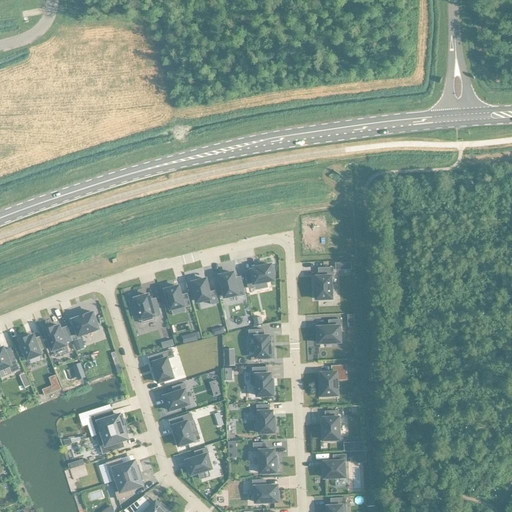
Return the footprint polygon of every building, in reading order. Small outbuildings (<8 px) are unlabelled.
[(260,272),(260,273),(254,275),(255,277),(248,278),(251,292),(258,291),(258,288),(277,284),(276,279),(278,278),(277,271),(275,271),(274,269),(260,272)] [(319,287),(319,295),(317,295),(317,302),(319,302),(319,304),(335,303),(334,281),(337,281),(336,272),(322,272),(323,281),(320,281),(320,287),(319,287)] [(240,299),(241,301),(248,299),(245,287),(239,288),(236,277),(235,277),(235,276),(227,277),(228,279),(223,280),(228,302),(240,299)] [(218,295),(212,297),(209,284),(204,285),(204,283),(197,285),(197,287),(196,287),(201,306),(213,303),(215,309),(222,307),(218,295)] [(184,300),(182,291),(177,292),(176,290),(169,292),(170,294),(168,294),(174,314),(186,310),(187,312),(194,310),(190,298),(184,300)] [(140,303),(138,303),(145,328),(158,324),(158,322),(164,320),(160,308),(154,309),(151,299),(147,301),(146,299),(139,301),(140,303)] [(82,340),(102,333),(96,317),(76,324),(78,331),(72,333),(76,345),(83,342),(82,340)] [(319,345),(321,345),(322,347),(344,346),(343,331),(345,331),(344,324),(332,325),(332,331),(321,332),(321,338),(319,338),(319,345)] [(63,330),(57,332),(57,331),(48,334),(55,355),(70,349),(69,347),(75,345),(70,331),(64,333),(63,330)] [(259,362),(274,362),(273,346),(272,346),(272,340),(267,340),(267,334),(252,335),(252,342),(258,342),(259,362)] [(198,337),(185,341),(187,348),(200,345),(200,343),(198,337)] [(49,353),(44,341),(38,343),(37,340),(31,342),(31,341),(23,344),(25,351),(23,351),(26,358),(28,357),(30,364),(44,358),(43,355),(49,353)] [(84,343),(77,345),(81,356),(88,353),(84,343)] [(22,374),(14,353),(8,355),(6,352),(2,354),(1,353),(0,353),(0,372),(1,375),(12,370),(15,377),(22,374)] [(165,364),(157,367),(159,373),(157,373),(162,387),(177,382),(170,363),(177,361),(175,354),(163,358),(165,364)] [(237,361),(227,362),(228,370),(238,370),(237,361)] [(325,400),(325,402),(333,402),(333,400),(341,399),(340,378),(350,377),(349,370),(335,371),(335,377),(324,378),(325,383),(322,383),(322,389),(324,389),(324,400),(325,400)] [(256,379),(253,379),(254,389),(260,389),(260,400),(276,400),(276,398),(278,398),(277,391),(275,391),(275,384),(274,384),(273,378),(271,378),(271,372),(256,373),(256,379)] [(219,385),(213,387),(217,401),(223,399),(219,385)] [(190,395),(188,388),(176,392),(178,398),(168,401),(170,406),(168,407),(170,414),(172,414),(172,415),(192,408),(188,395),(190,395)] [(280,435),(279,428),(277,428),(277,422),(276,422),(275,415),(273,416),(273,409),(260,410),(260,417),(262,417),(263,438),(278,437),(277,435),(280,435)] [(333,444),(333,446),(341,445),(341,443),(342,443),(341,422),(340,415),(328,416),(328,422),(326,422),(327,429),(325,429),(326,444),(333,444)] [(101,439),(129,430),(127,423),(124,424),(123,419),(111,423),(109,417),(95,421),(101,439)] [(182,428),(177,430),(179,436),(178,437),(182,450),(183,450),(184,452),(191,449),(190,447),(197,445),(191,426),(196,425),(194,418),(180,422),(182,428)] [(101,439),(106,457),(121,453),(119,447),(130,443),(129,438),(131,438),(129,430),(101,439)] [(269,455),(269,447),(256,448),(257,456),(263,456),(264,477),(279,477),(279,475),(281,475),(281,468),(279,468),(279,461),(277,462),(277,454),(269,455)] [(194,478),(194,479),(214,473),(210,460),(212,459),(210,452),(198,456),(200,462),(190,465),(192,471),(190,471),(192,478),(194,478)] [(337,466),(327,466),(328,472),(326,473),(326,480),(328,480),(328,482),(348,481),(347,466),(349,466),(349,459),(336,460),(337,466)] [(124,463),(110,468),(116,486),(120,485),(120,484),(144,477),(141,470),(139,470),(138,466),(126,470),(124,463)] [(124,496),(119,497),(121,504),(135,500),(133,493),(145,489),(144,485),(146,484),(144,477),(120,484),(120,485),(124,496)] [(256,492),(258,492),(259,507),(281,506),(281,504),(283,504),(282,496),(280,496),(280,490),(269,491),(268,484),(256,485),(256,492)] [(10,487),(2,491),(5,496),(12,492),(10,487)] [(330,511),(349,511),(349,502),(334,503),(334,511),(331,511),(330,511)]
